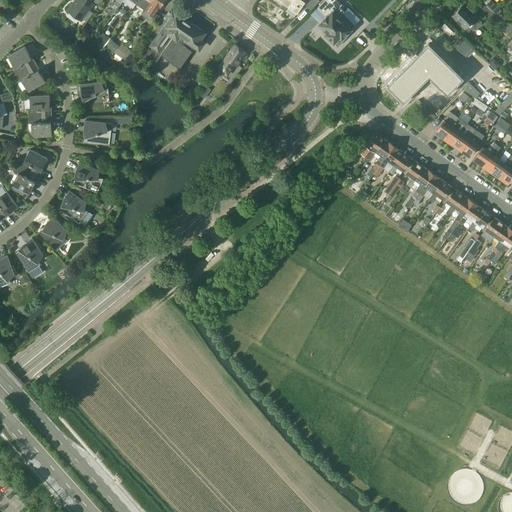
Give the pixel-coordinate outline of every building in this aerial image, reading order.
[(81,20),(93,3),(88,0),(75,0),(68,11),(81,20)] [(115,9),(121,0),(114,0),(116,1),(112,7),(115,9)] [(144,10),(150,0),(138,0),(136,4),(144,10)] [(153,16),(164,0),(150,0),(144,10),(153,16)] [(302,0),(277,0),(297,13),(305,2),(302,0)] [(354,25),(342,13),(344,11),(340,6),(341,4),(336,0),(324,0),(317,8),(326,16),(323,19),(324,20),(320,24),(324,29),(322,31),(338,46),(350,33),(348,31),(354,25)] [(501,11),(490,0),(489,0),(486,4),(497,15),(501,11)] [(481,22),(476,17),(477,16),(467,5),(465,7),(463,5),(453,15),(469,31),(474,26),(476,27),(481,22)] [(494,15),(485,7),(481,11),(490,19),(494,15)] [(199,39),(204,32),(171,8),(165,16),(169,19),(142,56),(153,64),(160,54),(179,68),(195,46),(197,47),(202,41),(199,39)] [(104,47),(110,38),(101,31),(94,40),(104,47)] [(114,51),(119,45),(111,39),(106,45),(114,51)] [(463,77),(429,42),(387,84),(404,101),(429,76),(448,94),(463,77)] [(131,50),(122,43),(115,52),(125,59),(131,50)] [(238,48),(235,45),(219,67),(228,73),(235,63),(244,52),(242,51),(242,49),(240,48),(238,48)] [(36,63),(32,56),(31,57),(25,46),(8,56),(14,66),(13,68),(12,68),(16,74),(36,63)] [(493,58),(489,62),(495,69),(498,66),(497,62),(493,58)] [(45,81),(39,70),(40,69),(36,63),(16,74),(13,75),(17,82),(23,81),(28,90),(45,81)] [(109,102),(108,87),(104,89),(100,81),(80,84),(81,93),(83,92),(84,105),(109,102)] [(479,93),(469,82),(463,88),(476,97),(479,93)] [(210,89),(205,86),(199,94),(204,98),(210,89)] [(471,98),(462,92),(457,97),(464,102),(465,100),(468,102),(471,98)] [(50,107),(49,94),(30,96),(31,108),(29,109),(28,109),(29,116),(52,114),(51,107),(50,107)] [(444,119),(435,132),(444,138),(459,116),(456,114),(450,110),(444,119)] [(489,110),(485,116),(494,121),(497,116),(489,110)] [(52,135),(51,122),(52,122),(52,114),(29,116),(29,123),(30,123),(32,124),(32,136),(52,135)] [(459,116),(444,138),(452,144),(467,122),(459,116)] [(109,144),(111,129),(107,130),(105,122),(85,120),(84,129),(86,129),(84,141),(109,144)] [(461,150),(476,128),(467,122),(452,144),(461,150)] [(470,156),(485,135),(476,128),(461,150),(470,156)] [(365,145),(360,152),(365,156),(363,160),(366,162),(369,158),(370,158),(371,159),(376,152),(375,151),(384,138),(375,132),(373,135),(366,145),(366,146),(365,145)] [(379,166),(393,145),(384,138),(375,151),(376,152),(381,155),(368,174),(371,176),(373,173),(379,166)] [(483,165),(497,144),(494,141),(488,150),(482,146),(474,159),(483,165)] [(500,158),(495,155),(501,146),(497,144),(483,165),(491,171),(500,158)] [(377,176),(388,160),(393,164),(394,165),(403,152),(393,145),(379,166),(373,173),(377,176)] [(41,168),(47,157),(30,149),(24,159),(22,159),(19,165),(18,165),(39,176),(42,169),(41,168)] [(351,167),(360,154),(353,150),(344,162),(351,167)] [(402,171),(411,158),(403,152),(394,165),(393,164),(388,171),(392,174),(397,167),(402,171)] [(499,177),(511,158),(511,154),(510,153),(504,162),(500,158),(491,171),(499,177)] [(508,183),(511,177),(511,158),(499,177),(508,183)] [(414,179),(423,166),(415,160),(406,173),(411,177),(406,184),(410,187),(415,180),(414,179)] [(98,178),(99,169),(79,161),(76,170),(78,170),(73,182),(96,192),(102,178),(98,178)] [(36,183),(39,176),(18,165),(19,165),(16,164),(13,170),(17,175),(12,184),(29,193),(34,182),(36,183)] [(414,200),(433,173),(423,166),(414,179),(415,180),(420,183),(415,190),(416,191),(411,198),(410,197),(405,205),(408,207),(414,199),(414,200)] [(418,205),(419,200),(428,188),(433,192),(434,193),(443,180),(433,173),(414,200),(415,200),(409,208),(413,211),(418,205)] [(388,194),(399,179),(395,176),(384,191),(388,194)] [(392,197),(403,181),(399,179),(388,194),(392,197)] [(442,199),(451,186),(443,180),(434,193),(433,192),(428,199),(432,202),(437,195),(442,199)] [(453,207),(463,194),(455,188),(445,201),(451,205),(446,212),(450,215),(455,208),(453,207)] [(84,209),(86,202),(69,190),(64,197),(65,198),(58,209),(79,223),(88,210),(84,209)] [(17,206),(6,191),(0,195),(0,216),(2,219),(8,214),(7,213),(17,206)] [(444,234),(442,237),(446,240),(448,237),(456,225),(473,201),(463,194),(453,207),(455,208),(460,211),(444,234)] [(457,237),(462,230),(459,228),(467,217),(472,220),(473,221),(483,208),(473,201),(456,225),(448,237),(452,239),(455,235),(457,237)] [(482,227),(491,214),(483,208),(473,221),(472,220),(467,227),(471,230),(476,223),(482,227)] [(64,238),(67,230),(53,215),(46,222),(48,223),(39,232),(56,250),(67,239),(64,238)] [(494,235),(503,223),(494,216),(481,235),(486,238),(485,240),(489,243),(494,236),(494,235)] [(487,257),(484,261),(488,263),(491,259),(511,229),(503,223),(494,235),(494,236),(499,239),(487,257)] [(507,245),(511,248),(511,229),(491,259),(495,262),(507,245)] [(468,250),(478,235),(475,233),(465,247),(468,250)] [(43,255),(32,237),(24,242),(25,244),(15,251),(28,272),(41,264),(38,262),(43,255)] [(477,239),(467,252),(473,256),(478,249),(476,248),(481,242),(477,239)] [(14,274),(7,255),(0,257),(0,286),(11,282),(8,280),(14,274)] [(67,268),(63,272),(68,278),(72,275),(67,268)] [(29,280),(25,275),(20,278),(23,283),(29,280)]
